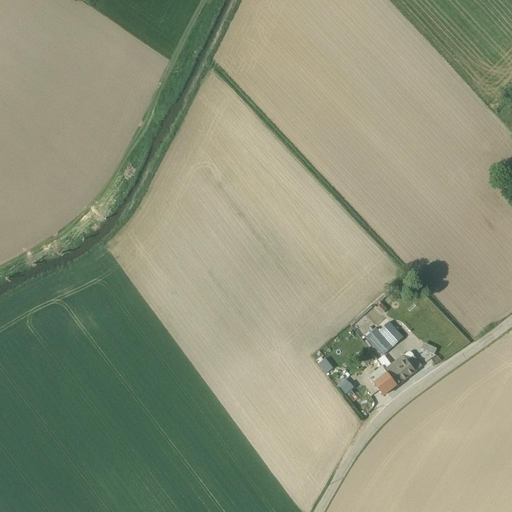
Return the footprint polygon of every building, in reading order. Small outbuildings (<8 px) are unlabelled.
[(386,310),(380,304),(375,310),(381,316),(386,310)] [(383,356),(403,338),(388,323),(378,332),(375,329),(364,339),(374,349),(375,348),(383,356)] [(383,356),(377,361),(396,387),(421,367),(411,354),(408,353),(403,357),(402,356),(390,365),(383,356)] [(320,358),(315,362),(325,375),(332,370),(324,360),(323,361),(320,358)] [(371,371),(368,373),(370,376),(368,377),(382,397),(396,387),(381,367),(373,373),(371,371)] [(335,387),(339,392),(343,397),(353,389),(348,384),(344,380),(335,387)]
